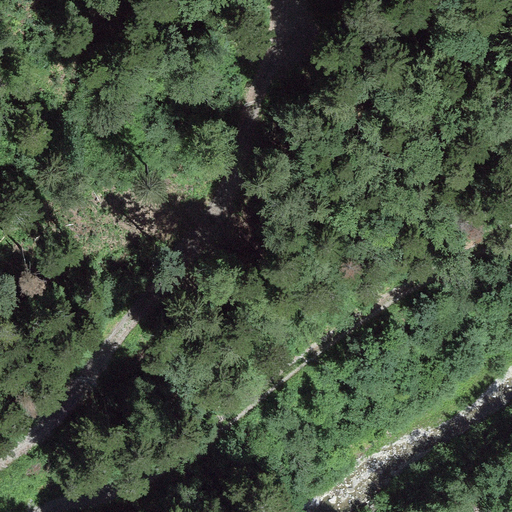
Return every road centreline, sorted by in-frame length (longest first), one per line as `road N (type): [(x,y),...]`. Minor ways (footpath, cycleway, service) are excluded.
road 1 (track): [(0,466),(44,435),(206,229),(233,182),(281,48),(285,0)]
road 2 (track): [(511,224),(263,388),(143,479),(37,511)]
